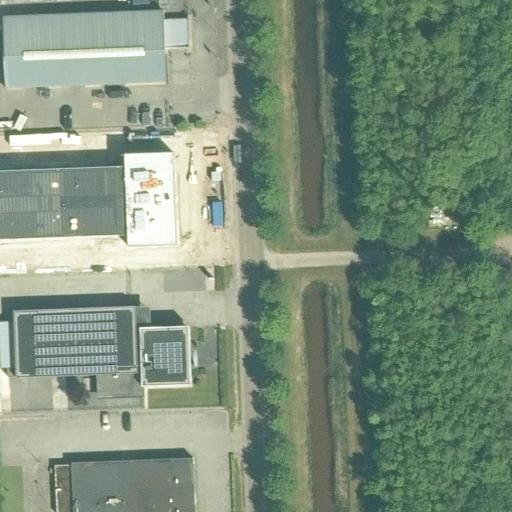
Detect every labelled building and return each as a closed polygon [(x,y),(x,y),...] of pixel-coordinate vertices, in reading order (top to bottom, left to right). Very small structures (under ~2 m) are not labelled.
[(190,50),(189,19),(188,19),(188,21),(164,22),(164,13),(83,16),(83,26),(4,29),(6,90),(166,83),(165,48),(189,47),(189,50),(190,50)] [(133,242),(180,240),(177,156),(128,158),(128,174),(0,178),(0,232),(133,229),(133,242)] [(143,387),(189,386),(187,329),(137,330),(136,308),(14,312),(16,379),(143,375),(143,387)] [(195,511),(193,460),(72,464),(72,466),(73,511),(195,511)] [(73,511),(72,466),(55,467),(56,511),(73,511)]
